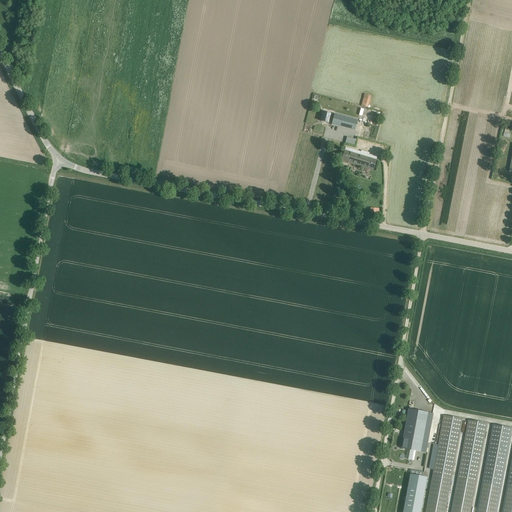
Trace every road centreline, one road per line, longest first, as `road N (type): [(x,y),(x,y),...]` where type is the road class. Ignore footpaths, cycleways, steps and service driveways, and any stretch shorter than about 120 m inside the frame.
road 1 (tertiary): [(422,234),(94,173),(57,157)]
road 2 (unclassified): [(0,437),(57,157)]
road 3 (unclassified): [(371,511),(422,234)]
road 4 (track): [(470,0),(422,234)]
